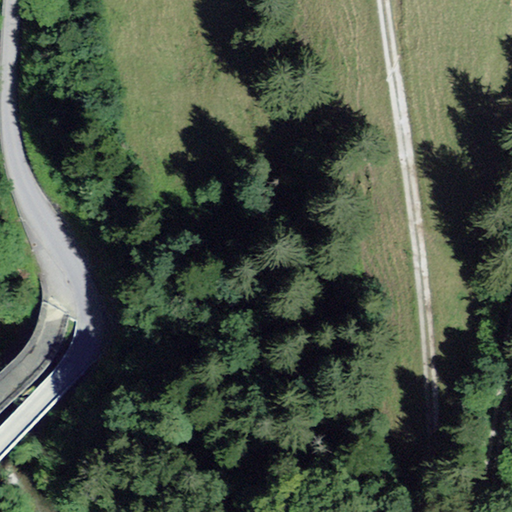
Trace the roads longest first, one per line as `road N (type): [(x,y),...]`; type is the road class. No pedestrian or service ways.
road 1 (track): [(433,511),(435,407),(387,0)]
road 2 (unclassified): [(15,0),(11,95),(20,167),(35,210),(91,298),(91,329),(80,359),(0,443)]
road 3 (track): [(511,353),(491,511)]
